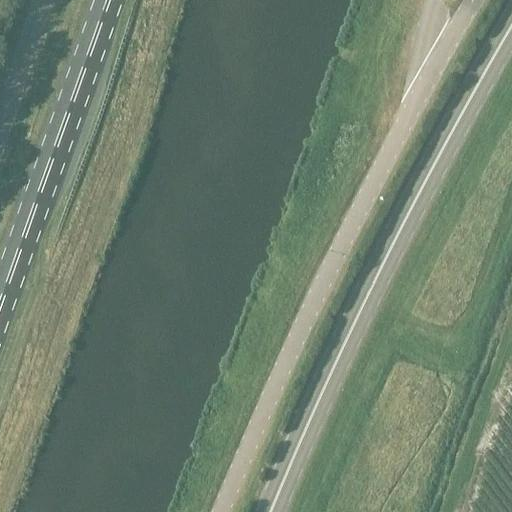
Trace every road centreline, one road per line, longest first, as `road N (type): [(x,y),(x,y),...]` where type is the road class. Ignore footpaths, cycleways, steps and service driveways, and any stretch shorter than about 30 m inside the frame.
road 1 (unclassified): [(471,0),(319,284),(219,511)]
road 2 (primary): [(268,511),(362,298),(511,22)]
road 3 (primary): [(0,301),(107,0)]
road 4 (unclassified): [(40,0),(0,120)]
